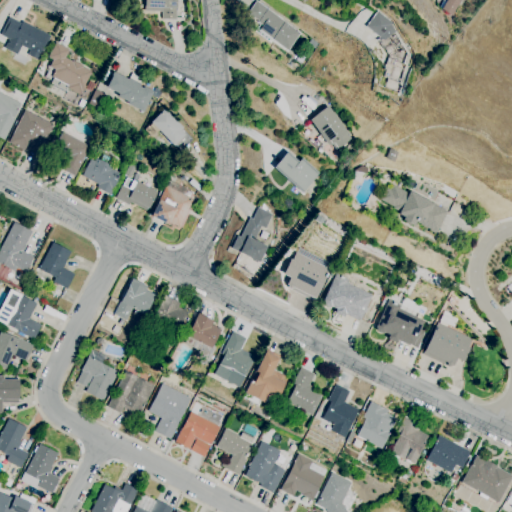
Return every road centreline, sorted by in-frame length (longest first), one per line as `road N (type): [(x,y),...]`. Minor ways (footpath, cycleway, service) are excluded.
road 1 (residential): [(511,435),(0,179)]
road 2 (residential): [(248,511),(100,446),(52,405),(51,374),(122,246)]
road 3 (residential): [(184,272),(222,197),(209,0)]
road 4 (residential): [(501,430),(511,389),(508,346),(477,268),(511,236)]
road 5 (residential): [(48,0),(218,83)]
